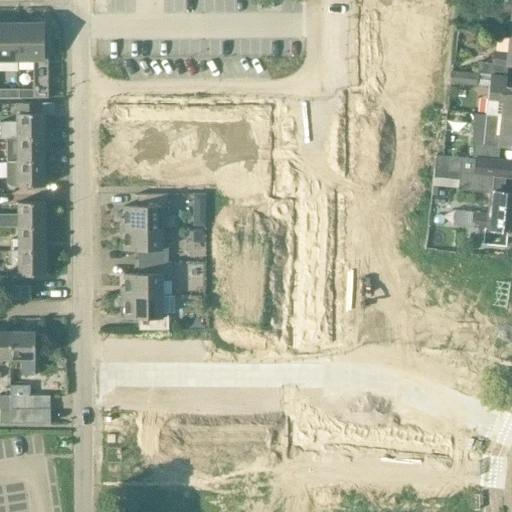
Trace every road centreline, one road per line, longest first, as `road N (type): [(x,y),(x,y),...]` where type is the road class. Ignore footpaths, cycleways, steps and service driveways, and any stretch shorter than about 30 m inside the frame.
road 1 (residential): [(312,86),(315,462)]
road 2 (residential): [(80,87),(312,86)]
road 3 (residential): [(315,462),(84,461)]
road 4 (residential): [(83,309),(80,87)]
road 5 (residential): [(315,462),(511,475)]
road 6 (residential): [(84,461),(83,309)]
